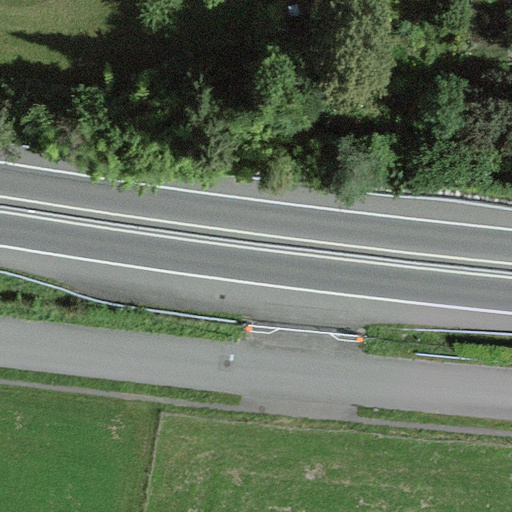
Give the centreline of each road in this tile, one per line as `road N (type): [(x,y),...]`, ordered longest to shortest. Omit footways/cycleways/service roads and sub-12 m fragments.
road 1 (trunk): [(511,253),(0,183)]
road 2 (trunk): [(0,231),(511,301)]
road 3 (residential): [(0,345),(511,397)]
